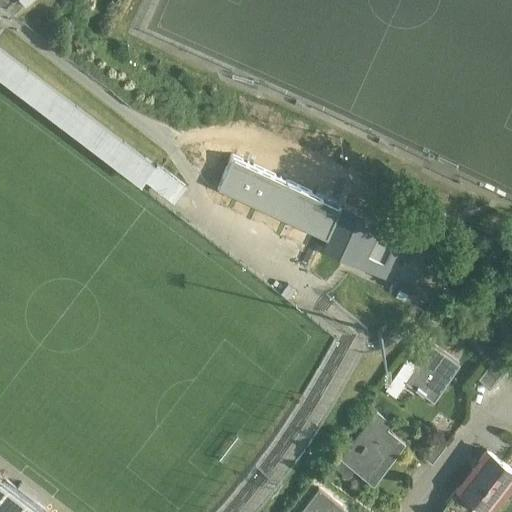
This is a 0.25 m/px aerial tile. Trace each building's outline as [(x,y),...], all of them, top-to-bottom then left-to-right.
[(0,84),(139,182),(140,180),(171,202),(185,182),(0,51),(0,84)] [(415,238),(187,135),(181,149),(191,164),(206,171),(215,175),(211,186),(319,235),(318,237),(326,241),(323,249),(383,277),(394,253),(406,259),(415,238)] [(459,361),(427,340),(413,361),(416,363),(405,380),(433,399),(459,361)] [(495,360),(479,382),(490,390),(504,371),(495,360)] [(376,407),(339,455),(372,481),(404,439),(386,425),(391,419),(376,407)] [(436,439),(422,458),(432,466),(446,447),(436,439)] [(511,480),(511,471),(487,452),(458,489),(487,511),(511,480)] [(60,511),(0,465),(0,511),(60,511)] [(317,485),(295,511),(335,511),(342,504),(317,485)]
